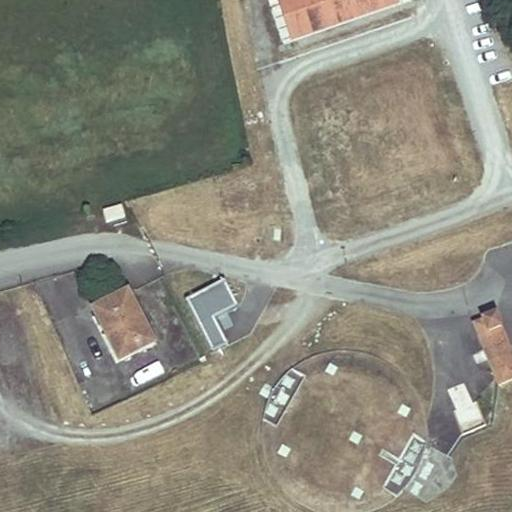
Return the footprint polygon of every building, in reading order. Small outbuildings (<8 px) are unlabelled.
[(394,0),(278,0),(294,43),(397,8),(394,0)] [(511,149),(474,160),(496,238),(511,233),(511,149)] [(216,322),(238,311),(225,285),(186,305),(213,356),(229,347),(216,322)] [(127,293),(93,309),(109,343),(113,341),(122,359),(152,344),(127,293)] [(511,357),(494,316),(473,325),(498,386),(511,380),(511,357)] [(467,381),(450,387),(465,431),(482,425),(467,381)]
